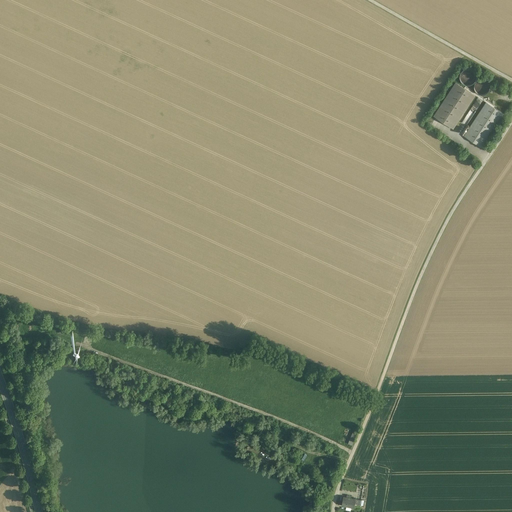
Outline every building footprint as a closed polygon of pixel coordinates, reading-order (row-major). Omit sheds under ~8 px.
[(461,81),(463,83),(465,85),(468,85),(471,85),(474,83),(475,81),(476,78),(476,74),(474,71),(471,69),(468,69),(464,70),(462,72),(460,75),(460,78),(461,81)] [(474,88),(475,91),(478,93),(481,95),(484,95),(487,93),(489,91),(490,88),(490,85),(489,83),(487,81),(484,79),(482,79),(478,80),(476,82),(474,85),(474,88)] [(456,83),(434,116),(437,117),(453,128),(475,95),(456,83)] [(503,114),(486,102),(464,135),(482,147),(503,114)] [(344,496),(342,504),(354,507),(356,498),(344,496)]
